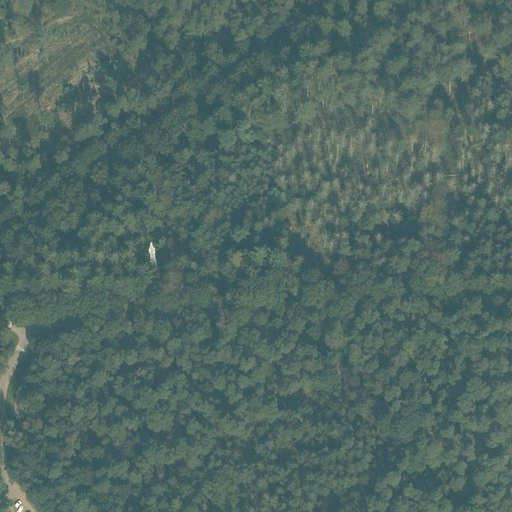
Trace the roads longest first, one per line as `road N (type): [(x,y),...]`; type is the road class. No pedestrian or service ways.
road 1 (unclassified): [(35,325),(511,301)]
road 2 (track): [(459,511),(319,312)]
